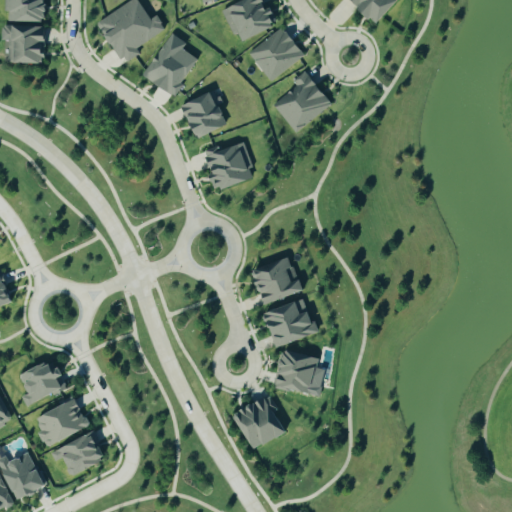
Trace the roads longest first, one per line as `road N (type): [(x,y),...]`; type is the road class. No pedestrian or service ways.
road 1 (tertiary): [(255,511),(194,415),(122,247),(79,180),(0,119)]
road 2 (residential): [(197,226),(160,125),(76,50),(71,0)]
road 3 (residential): [(56,511),(123,476),(132,454),(75,335)]
road 4 (residential): [(54,339),(75,335),(86,318),(83,298),(66,286),(46,290),(33,307),(37,327),(54,339)]
road 5 (residential): [(182,250),(190,268),(208,276),(227,269),(235,249),(227,230),(207,223),(189,232),(182,250)]
